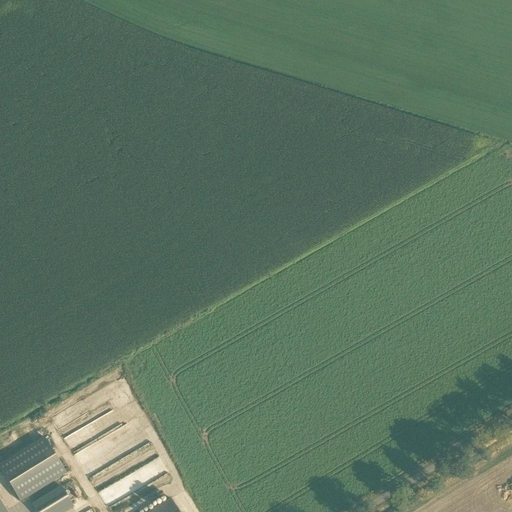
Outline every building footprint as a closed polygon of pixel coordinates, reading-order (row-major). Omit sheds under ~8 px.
[(80,468),(86,478),(135,451),(142,447),(138,440),(141,438),(136,430),(135,424),(121,427),(103,437),(105,445),(95,450),(75,455),(71,456),(82,477),(80,468)] [(0,469),(20,502),(66,474),(44,437),(0,464),(0,469)] [(97,493),(107,508),(125,497),(115,482),(97,493)] [(37,511),(65,511),(73,507),(60,486),(32,504),(37,511)] [(178,511),(171,499),(149,511),(178,511)]
